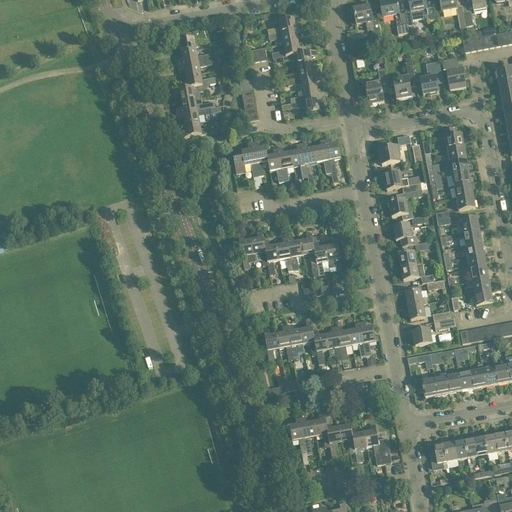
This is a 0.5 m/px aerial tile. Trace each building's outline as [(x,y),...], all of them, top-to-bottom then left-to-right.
[(424,0),(410,0),(408,1),(412,23),(423,21),(424,22),(425,24),(436,22),(434,10),(426,11),(424,0)] [(455,0),(439,0),(442,14),(456,11),(460,30),(466,29),(464,14),(462,8),(457,9),(455,0)] [(466,0),(468,4),(471,3),(473,13),(487,10),(484,0),(466,0)] [(511,0),(494,0),(496,4),(508,2),(509,9),(511,8),(511,0)] [(397,3),(380,6),(383,19),(395,17),(398,37),(409,35),(406,15),(400,16),(397,3)] [(369,8),(353,11),(356,27),(366,25),(367,33),(372,32),(374,42),(382,40),(377,15),(371,16),(369,8)] [(470,13),(464,14),(466,29),(473,27),(470,13)] [(280,30),(267,32),(268,37),(302,31),(301,26),(295,27),(293,14),(280,16),(281,22),(279,23),(280,30)] [(302,31),(268,37),(269,42),(282,40),(283,47),(298,44),(297,37),(303,36),(302,31)] [(187,41),(173,44),(174,49),(180,48),(181,55),(196,52),(195,45),(208,43),(206,32),(185,35),(187,41)] [(505,34),(499,35),(502,48),(508,47),(505,34)] [(499,35),(493,37),(496,49),(502,48),(499,35)] [(493,37),(487,38),(489,50),(496,49),(493,37)] [(487,38),(481,39),(483,51),(489,50),(487,38)] [(481,39),(475,40),(477,52),(483,51),(481,39)] [(475,40),(469,41),(471,53),(477,52),(475,40)] [(469,41),(462,42),(465,55),(471,53),(469,41)] [(285,53),(272,56),(273,61),(316,53),(316,52),(306,54),(305,49),(299,51),(298,44),(283,47),(285,53)] [(380,49),(372,50),(374,58),(384,56),(382,44),(379,44),(380,49)] [(265,50),(259,51),(261,63),(267,62),(265,50)] [(259,51),(253,52),(255,64),(261,63),(259,51)] [(183,61),(177,63),(178,68),(211,61),(210,56),(197,58),(196,52),(181,55),(183,61)] [(253,52),(247,53),(249,65),(255,64),(253,52)] [(316,53),(273,61),(283,59),(284,64),(296,62),(297,68),(312,66),(311,59),(317,58),(316,53)] [(408,79),(393,82),(396,102),(412,99),(409,84),(415,83),(411,64),(410,56),(409,56),(409,59),(405,60),(406,65),(405,65),(408,79)] [(457,60),(442,63),(443,71),(446,70),(450,92),(466,89),(462,67),(458,68),(457,60)] [(211,61),(178,68),(179,73),(184,72),(186,78),(200,75),(199,69),(212,66),(211,61)] [(428,80),(420,81),(423,97),(439,94),(436,79),(442,78),(439,64),(426,67),(428,80)] [(299,75),(286,77),(287,82),(320,76),(319,71),(313,72),(312,66),(297,68),(299,75)] [(511,69),(497,72),(499,85),(511,82),(511,69)] [(380,84),(365,86),(369,107),(384,105),(382,95),(389,93),(385,70),(377,72),(380,84)] [(181,86),(182,91),(205,87),(206,87),(216,85),(214,80),(202,82),(200,75),(186,78),(187,85),(181,86)] [(320,76),(287,82),(288,88),(301,85),(302,92),(316,89),(315,83),(321,81),(320,76)] [(251,80),(239,82),(240,89),(252,86),(251,80)] [(511,82),(499,85),(501,97),(511,94),(511,82)] [(252,86),(240,89),(241,95),(253,92),(252,86)] [(182,91),(172,93),(173,98),(179,97),(180,104),(195,101),(201,100),(199,93),(207,92),(206,87),(205,87),(182,91)] [(303,99),(290,101),(291,106),(325,100),(324,95),(318,96),(316,89),(302,92),(303,99)] [(253,92),(241,95),(242,100),(254,98),(253,92)] [(511,94),(501,97),(503,109),(511,107),(511,94)] [(254,98),(242,100),(243,106),(255,104),(254,98)] [(291,106),(282,108),(283,113),(305,109),(306,116),(321,113),(320,106),(326,105),(325,100),(291,106)] [(181,110),(176,111),(177,117),(210,111),(215,110),(214,104),(196,108),(195,101),(180,104),(181,110)] [(511,107),(503,109),(506,121),(511,119),(511,107)] [(210,111),(177,117),(178,122),(183,121),(184,127),(199,124),(198,118),(211,116),(210,111)] [(257,116),(246,118),(247,124),(258,122),(257,116)] [(186,134),(180,135),(181,140),(214,134),(213,129),(201,131),(199,124),(184,127),(186,134)] [(454,131),(438,134),(439,141),(445,140),(447,152),(464,149),(461,137),(456,138),(454,131)] [(330,140),(325,141),(331,175),(336,174),(334,161),(341,160),(338,145),(331,147),(330,140)] [(321,148),(314,150),(317,165),(323,163),(326,176),(331,175),(325,141),(319,142),(321,148)] [(428,143),(422,144),(424,156),(431,155),(428,143)] [(257,144),(252,145),(261,190),(260,185),(262,185),(261,178),(264,178),(261,165),(268,164),(268,163),(267,159),(267,158),(266,148),(258,150),(257,144)] [(241,154),(232,156),(237,177),(247,175),(246,168),(251,167),(253,180),(255,191),(261,190),(252,145),(247,146),(248,152),(241,153),(241,154)] [(301,146),(307,180),(310,192),(315,191),(310,166),(317,165),(314,150),(307,151),(306,145),(301,146)] [(297,153),(290,154),(293,169),(300,168),(302,181),(307,180),(301,146),(296,147),(297,153)] [(419,147),(412,148),(415,166),(422,165),(419,147)] [(399,148),(379,152),(382,167),(399,164),(398,156),(400,156),(399,148)] [(283,149),(278,150),(284,184),(289,183),(287,170),(293,169),(290,154),(284,155),(283,149)] [(464,149),(447,152),(449,164),(466,161),(464,149)] [(267,158),(267,159),(268,163),(268,164),(270,173),(276,172),(279,185),(284,184),(278,150),(272,151),(273,157),(267,158)] [(466,161),(449,164),(452,176),(468,173),(466,161)] [(468,173),(452,176),(454,188),(470,185),(468,173)] [(384,178),(382,178),(383,185),(385,185),(386,192),(406,188),(407,194),(428,191),(426,183),(422,184),(421,185),(409,187),(408,180),(401,181),(399,174),(384,177),(384,178)] [(470,185),(454,188),(456,201),(473,197),(470,185)] [(428,191),(407,194),(408,201),(423,199),(423,198),(429,197),(428,191)] [(473,197),(456,201),(458,213),(475,210),(473,197)] [(405,201),(389,205),(391,219),(401,217),(402,222),(413,220),(412,214),(408,214),(405,201)] [(448,213),(435,215),(437,222),(449,220),(448,213)] [(424,219),(411,221),(412,227),(425,225),(424,219)] [(449,220),(437,222),(438,228),(450,226),(449,220)] [(477,220),(455,224),(458,236),(462,236),(479,232),(477,220)] [(409,226),(393,229),(396,243),(401,242),(402,249),(417,247),(415,239),(411,239),(409,226)] [(479,232),(462,236),(465,248),(481,245),(479,232)] [(258,241),(251,242),(255,264),(262,263),(263,268),(267,267),(268,267),(264,244),(262,234),(257,235),(258,241)] [(307,242),(300,243),(303,258),(309,257),(313,279),(319,278),(312,245),(313,245),(311,235),(306,236),(307,242)] [(243,237),(238,238),(244,272),(249,271),(248,265),(255,264),(251,242),(244,243),(243,237)] [(292,238),(287,239),(293,273),(298,272),(296,259),(303,258),(300,243),(293,244),(292,238)] [(283,246),(276,248),(279,262),(286,261),(288,274),(293,273),(287,239),(282,240),(283,246)] [(332,248),(326,249),(328,263),(335,262),(337,275),(343,274),(337,241),(331,242),(332,248)] [(264,244),(268,267),(267,267),(269,277),(275,276),(272,263),(279,262),(276,248),(270,249),(269,243),(264,244)] [(318,244),(313,245),(312,245),(319,278),(324,277),(321,265),(328,263),(326,249),(319,250),(318,244)] [(416,254),(398,257),(400,270),(422,266),(420,253),(428,252),(426,245),(415,247),(416,254)] [(481,245),(465,248),(467,260),(484,257),(481,245)] [(484,257),(467,260),(469,272),(486,269),(484,257)] [(422,266),(400,270),(403,283),(421,279),(422,286),(426,285),(433,284),(432,277),(424,278),(422,266)] [(486,269),(469,272),(471,284),(488,281),(486,269)] [(471,284),(465,285),(466,290),(472,288),(474,296),(490,293),(488,281),(471,284)] [(433,284),(426,285),(428,293),(445,290),(443,282),(433,284)] [(420,293),(405,295),(408,309),(422,306),(427,306),(426,300),(421,300),(420,293)] [(490,293),(474,296),(476,309),(492,306),(490,293)] [(457,299),(451,301),(453,313),(459,312),(457,299)] [(422,306),(408,309),(410,323),(425,320),(422,306)] [(449,314),(432,317),(433,324),(450,321),(449,314)] [(450,321),(433,324),(435,333),(456,329),(454,320),(450,321)] [(307,331),(300,332),(303,347),(309,345),(312,358),(317,357),(312,333),(313,333),(311,324),(305,325),(307,331)] [(365,324),(360,325),(366,358),(371,357),(369,344),(376,343),(373,328),(366,330),(365,324)] [(356,332),(349,333),(352,347),(358,346),(361,359),(366,358),(360,325),(355,326),(356,332)] [(509,325),(503,326),(505,338),(511,337),(509,325)] [(503,326),(496,327),(499,340),(505,338),(503,326)] [(292,327),(287,328),(293,361),(298,360),(296,348),(303,347),(300,332),(293,333),(292,327)] [(496,327),(491,328),(493,341),(499,340),(496,327)] [(283,335),(276,336),(279,351),(286,350),(288,362),(293,361),(287,328),(282,329),(283,335)] [(341,328),(336,329),(342,363),(348,362),(345,349),(352,347),(349,333),(343,334),(341,328)] [(491,328),(485,329),(487,342),(493,341),(491,328)] [(332,336),(325,337),(328,352),(335,351),(337,364),(342,363),(336,329),(331,330),(332,336)] [(485,329),(479,331),(481,343),(487,342),(485,329)] [(269,331),(263,332),(269,366),(275,365),(273,352),(279,351),(276,336),(270,337),(269,331)] [(429,331),(413,334),(415,348),(431,345),(429,331)] [(479,331),(473,332),(475,344),(481,343),(479,331)] [(318,332),(313,333),(312,333),(317,357),(318,367),(324,366),(322,353),(328,352),(325,337),(319,338),(318,332)] [(473,332),(467,333),(469,345),(475,344),(473,332)] [(467,333),(459,334),(462,347),(469,345),(467,333)] [(498,344),(490,345),(491,350),(492,356),(496,355),(496,354),(499,349),(498,344)] [(429,356),(417,359),(418,365),(425,364),(426,370),(432,369),(429,356)] [(507,367),(494,370),(497,386),(510,384),(507,367)] [(494,370),(482,372),(485,389),(497,386),(494,370)] [(482,372),(470,374),(473,391),(485,389),(482,372)] [(470,374),(458,376),(461,393),(473,391),(470,374)] [(440,380),(434,381),(437,397),(449,395),(446,379),(446,375),(439,376),(440,380)] [(458,376),(446,379),(449,395),(461,393),(458,376)] [(422,380),(415,382),(418,395),(424,394),(425,400),(437,397),(434,381),(422,383),(422,380)] [(323,412),(324,415),(330,449),(331,459),(337,458),(335,445),(341,444),(338,429),(332,430),(331,425),(332,424),(329,411),(323,412)] [(320,422),(313,424),(316,439),(322,437),(325,450),(330,449),(324,415),(319,416),(320,422)] [(305,419),(300,420),(307,456),(312,456),(309,440),(316,439),(313,424),(306,425),(305,419)] [(296,427),(283,429),(285,438),(291,436),(292,443),(299,442),(303,468),(309,467),(307,456),(300,420),(295,421),(296,427)] [(345,428),(338,429),(341,444),(348,443),(350,456),(355,455),(351,431),(349,421),(344,422),(345,428)] [(370,434),(364,435),(367,449),(373,448),(377,467),(391,464),(387,440),(378,442),(375,427),(369,428),(370,434)] [(356,430),(351,431),(355,455),(357,465),(362,464),(360,451),(367,449),(364,435),(357,436),(356,430)] [(497,433),(493,434),(497,455),(507,453),(504,435),(498,436),(497,433)] [(489,438),(484,439),(487,457),(497,455),(493,434),(489,435),(489,438)] [(469,441),(464,442),(467,460),(477,459),(473,437),(469,438),(469,441)] [(477,437),(473,437),(477,459),(487,457),(484,439),(478,440),(477,437)] [(457,440),(453,441),(457,462),(467,460),(464,442),(458,443),(457,440)] [(450,445),(444,446),(447,464),(457,462),(453,441),(449,442),(450,445)] [(435,457),(430,458),(432,473),(448,470),(447,464),(444,446),(438,447),(437,444),(433,445),(435,457)] [(504,496),(491,498),(491,502),(493,510),(493,511),(511,511),(511,501),(511,500),(505,501),(504,496)] [(484,505),(472,508),(472,511),(486,511),(493,510),(491,502),(484,503),(484,505)]
